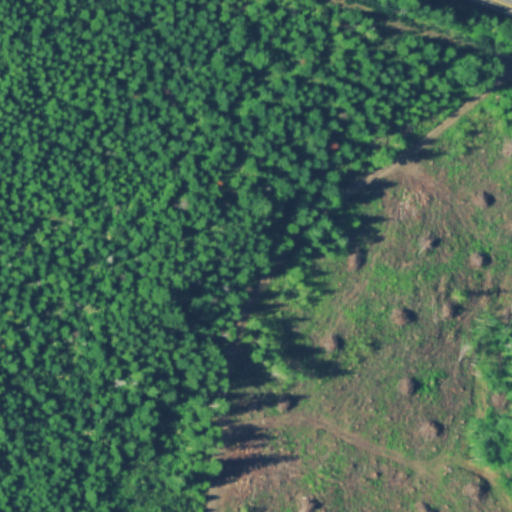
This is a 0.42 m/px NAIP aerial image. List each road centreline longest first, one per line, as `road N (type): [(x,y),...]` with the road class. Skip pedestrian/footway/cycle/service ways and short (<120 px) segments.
road 1 (track): [(194,511),(200,415),(303,226),(511,76)]
road 2 (track): [(352,0),(511,57)]
